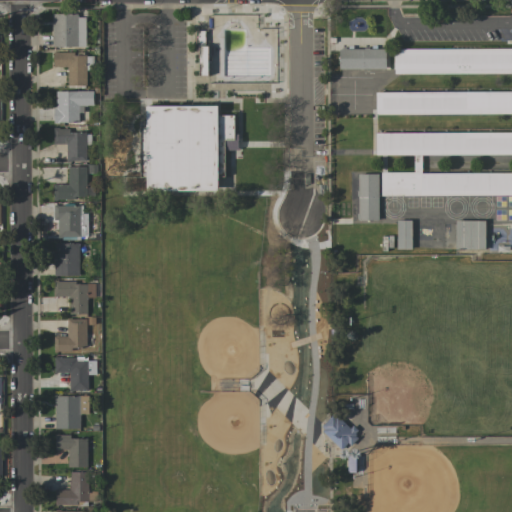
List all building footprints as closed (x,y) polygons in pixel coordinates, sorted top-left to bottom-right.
[(52,47),(86,48),(86,15),(52,15),(52,47)] [(385,69),(386,49),(339,49),(339,69),(385,69)] [(511,195),(511,49),(394,49),(394,73),(511,73),(511,133),(376,133),(376,155),(414,155),(414,173),(381,173),(380,195),(511,195)] [(67,86),(85,86),(86,54),(53,53),(53,67),(68,68),(67,86)] [(93,92),(55,91),(54,123),(78,123),(78,113),(83,113),(83,106),(93,106),(93,92)] [(511,91),(375,93),(375,115),(511,113),(511,91)] [(218,191),(218,175),(225,175),(224,150),(238,150),(238,134),(234,134),(234,115),(218,116),(218,106),(146,106),(146,121),(140,121),(141,176),(146,176),(146,192),(218,191)] [(66,161),(86,161),(85,146),(91,145),(90,133),(70,133),(69,128),(53,129),(53,144),(66,144),(66,161)] [(53,199),(94,198),(94,185),(87,185),(86,167),(67,167),(68,184),(52,184),(53,199)] [(378,174),(358,174),(358,220),(378,221),(378,174)] [(82,205),(53,206),(54,221),(57,220),(57,238),(80,237),(80,226),(87,225),(87,213),(82,213),(82,205)] [(412,221),(396,220),(396,249),(411,249),(412,221)] [(484,249),(484,220),(455,221),(455,249),(484,249)] [(79,243),(54,244),(54,276),(79,276),(79,243)] [(70,314),(86,314),(87,283),(54,282),(54,297),(70,297),(70,314)] [(54,337),(54,352),(71,351),(71,349),(86,348),(86,319),(66,319),(67,336),(54,337)] [(54,373),(69,373),(69,391),(88,391),(87,357),(54,358),(54,373)] [(88,397),(55,396),(54,429),(79,429),(80,414),(88,414),(88,397)] [(86,468),(87,439),(69,438),(69,435),(54,435),(54,450),(68,450),(67,467),(86,468)] [(88,472),(70,472),(69,490),(56,490),(55,504),(95,505),(95,495),(87,495),(88,472)]
